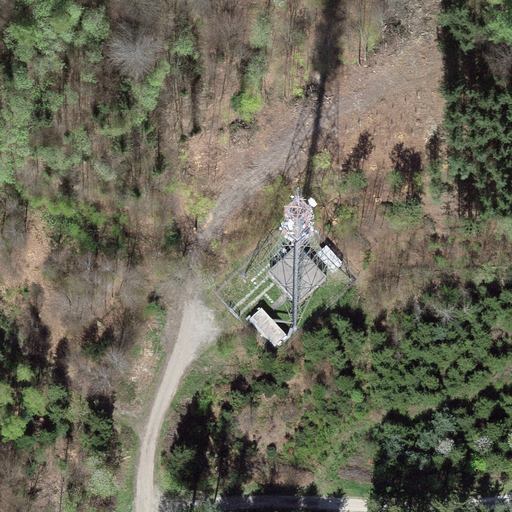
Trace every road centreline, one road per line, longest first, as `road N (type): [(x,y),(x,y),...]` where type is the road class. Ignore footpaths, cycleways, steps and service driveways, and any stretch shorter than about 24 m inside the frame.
road 1 (track): [(168,511),(511,499)]
road 2 (track): [(149,511),(148,439),(176,355),(209,315),(260,303)]
